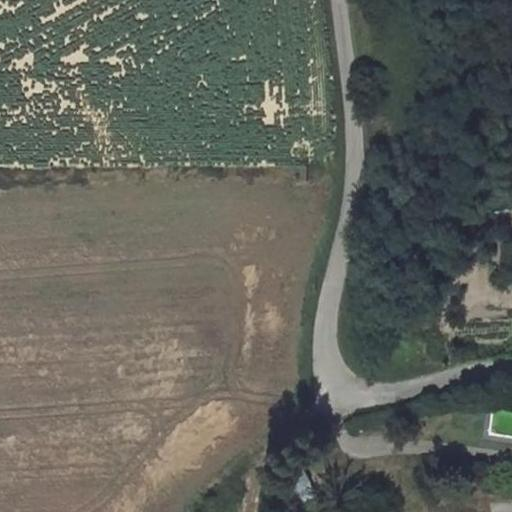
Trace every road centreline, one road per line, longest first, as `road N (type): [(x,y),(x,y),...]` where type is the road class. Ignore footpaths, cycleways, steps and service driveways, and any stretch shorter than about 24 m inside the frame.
road 1 (residential): [(511,368),(356,399),(330,387),(323,339),(359,185),(337,0)]
road 2 (track): [(330,387),(259,466),(253,511)]
